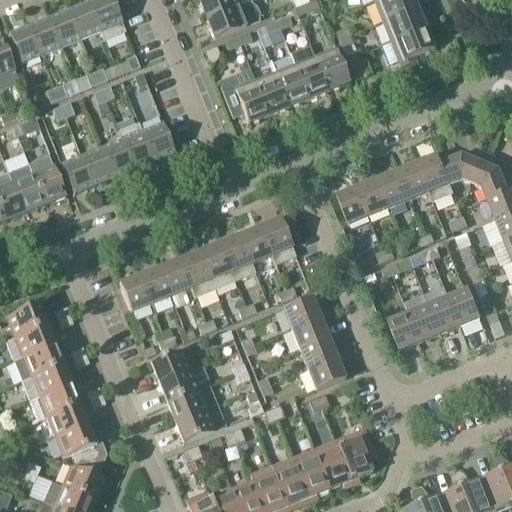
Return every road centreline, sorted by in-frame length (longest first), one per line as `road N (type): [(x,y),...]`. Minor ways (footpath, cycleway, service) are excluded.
road 1 (residential): [(65,254),(164,511)]
road 2 (residential): [(390,395),(297,163)]
road 3 (residential): [(297,163),(462,96),(511,86)]
road 4 (residential): [(231,192),(148,0)]
road 5 (residential): [(65,254),(231,192)]
road 6 (residential): [(511,382),(497,359),(390,395)]
road 7 (residential): [(403,481),(511,427)]
